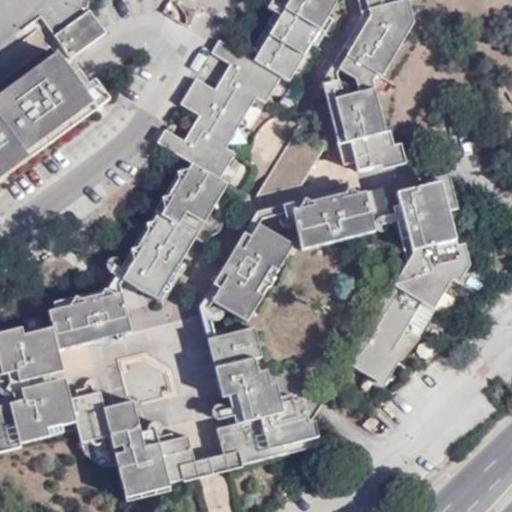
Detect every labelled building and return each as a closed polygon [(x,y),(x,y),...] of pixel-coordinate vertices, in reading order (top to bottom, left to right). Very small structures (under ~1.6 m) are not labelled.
[(276,0),(271,9),(278,13),(285,0),(276,0)] [(278,13),(318,36),(327,23),(324,21),(331,6),(329,0),(285,0),(278,13)] [(315,85),(334,68),(364,18),(359,0),(351,0),(356,17),(315,83),(315,85)] [(334,68),(405,3),(404,2),(405,1),(404,0),(359,0),(364,18),(334,68)] [(408,24),(405,3),(334,68),(324,85),(343,156),(345,156),(348,165),(351,175),(374,169),(398,161),(394,148),(388,148),(384,135),(379,135),(367,93),(408,24)] [(263,24),(269,27),(305,48),(309,50),(318,36),(278,13),(271,9),(263,24)] [(105,34),(88,11),(53,37),(69,59),(105,34)] [(246,53),(252,56),(269,27),(263,24),(246,53)] [(144,241),(208,182),(202,179),(220,150),(248,101),(265,75),(274,80),(282,83),(305,48),(269,27),(252,56),(248,64),(214,44),(205,57),(230,70),(215,97),(189,84),(174,109),(199,124),(185,147),(160,132),(150,147),(186,169),(183,175),(144,241)] [(0,178),(95,109),(71,76),(55,54),(0,93),(0,178)] [(324,85),(334,68),(315,85),(337,167),(348,165),(345,156),(343,156),(324,85)] [(107,101),(93,81),(86,86),(76,72),(71,76),(95,109),(107,101)] [(265,75),(248,101),(259,104),(274,80),(265,75)] [(317,153),(304,107),(250,198),(299,186),(317,153)] [(208,182),(219,173),(229,156),(220,150),(202,179),(208,182)] [(400,167),(398,161),(374,169),(377,175),(400,167)] [(119,263),(144,241),(183,175),(174,170),(119,263)] [(212,184),(219,173),(208,182),(212,184)] [(421,182),(422,189),(435,186),(443,214),(452,213),(443,177),(421,182)] [(212,184),(208,182),(144,241),(117,284),(154,304),(220,189),(212,184)] [(341,366),(369,382),(384,359),(416,304),(430,310),(446,281),(454,268),(451,248),(443,214),(435,186),(422,189),(391,196),(394,208),(407,253),(401,262),(341,366)] [(282,205),(285,215),(354,197),(351,189),(282,205)] [(354,197),(285,215),(294,253),(367,236),(365,224),(383,219),(376,192),(354,197)] [(386,211),(401,262),(407,253),(394,208),(386,211)] [(236,255),(253,226),(247,222),(229,251),(236,255)] [(288,248),(253,226),(236,255),(229,251),(214,277),(222,281),(207,307),(240,327),(256,300),(249,296),(264,272),(271,277),(288,248)] [(117,284),(144,241),(119,263),(109,280),(117,284)] [(454,268),(446,281),(454,284),(465,266),(461,246),(451,248),(454,268)] [(256,300),(271,277),(264,272),(249,296),(256,300)] [(222,281),(214,277),(199,302),(207,307),(222,281)] [(82,296),(67,310),(117,299),(114,288),(82,296)] [(52,313),(67,310),(82,296),(50,303),(52,313)] [(2,367),(0,367),(0,378),(8,377),(10,387),(45,376),(39,359),(53,355),(127,338),(117,299),(67,310),(46,328),(46,332),(41,333),(2,367)] [(43,315),(46,328),(67,310),(52,313),(43,315)] [(235,411),(274,401),(271,390),(265,390),(256,392),(252,377),(249,361),(257,359),(249,332),(210,342),(217,370),(207,373),(215,401),(221,401),(231,397),(235,411)] [(0,367),(2,367),(41,333),(16,338),(14,333),(0,336),(0,367)] [(200,344),(207,373),(217,370),(210,342),(200,344)] [(39,359),(45,376),(57,374),(53,355),(39,359)] [(384,359),(369,382),(378,387),(395,363),(384,359)] [(256,392),(265,390),(261,375),(252,377),(256,392)] [(45,376),(10,387),(15,406),(20,393),(48,391),(45,376)] [(61,388),(48,391),(52,407),(66,404),(61,388)] [(20,393),(15,406),(0,409),(0,455),(13,453),(12,447),(71,434),(78,453),(89,466),(100,469),(111,469),(109,459),(125,455),(112,409),(99,411),(96,397),(66,404),(52,407),(48,391),(20,393)] [(265,412),(287,406),(284,400),(274,401),(235,411),(231,397),(221,401),(225,412),(219,414),(223,429),(267,419),(265,412)] [(130,405),(112,409),(125,455),(153,448),(149,433),(137,437),(130,405)] [(218,457),(222,472),(315,450),(308,425),(302,426),(297,405),(287,406),(265,412),(267,419),(223,429),(211,434),(218,457)] [(109,459),(111,469),(121,505),(163,496),(162,489),(192,480),(190,465),(182,442),(153,448),(125,455),(109,459)] [(190,465),(192,480),(193,483),(222,476),(222,472),(218,457),(190,465)]
